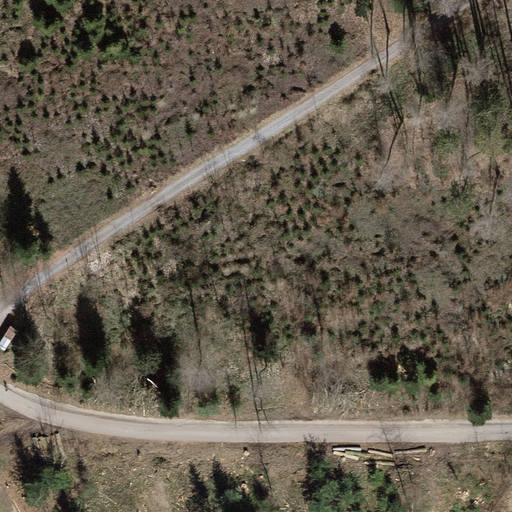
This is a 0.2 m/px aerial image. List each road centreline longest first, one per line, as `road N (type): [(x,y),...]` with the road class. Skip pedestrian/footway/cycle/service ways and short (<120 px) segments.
road 1 (track): [(0,317),(188,176),(471,0)]
road 2 (track): [(511,420),(90,419),(0,389)]
